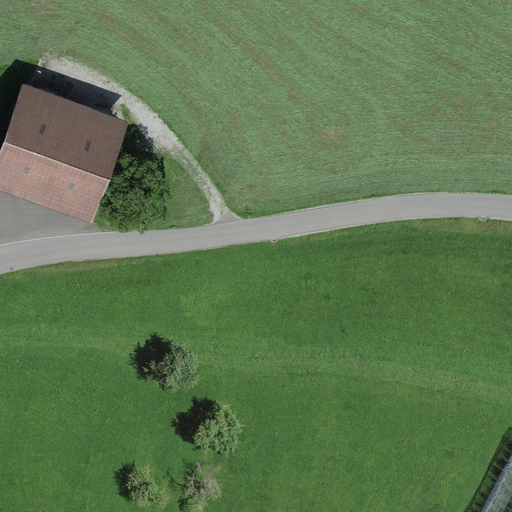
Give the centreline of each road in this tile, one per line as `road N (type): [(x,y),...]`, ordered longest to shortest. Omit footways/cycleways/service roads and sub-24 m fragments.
road 1 (unclassified): [(0,263),(398,207),(511,208)]
road 2 (track): [(37,77),(138,114),(201,176),(237,234)]
